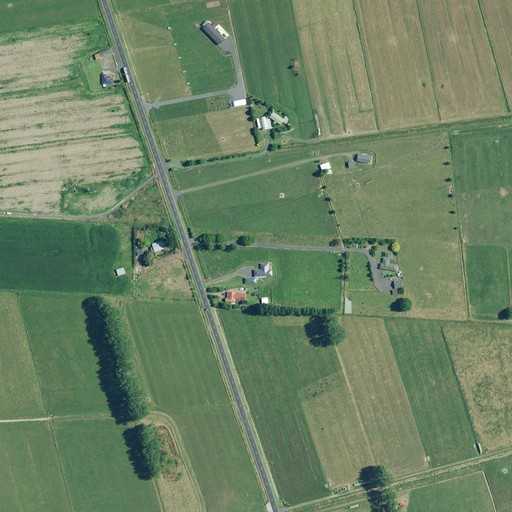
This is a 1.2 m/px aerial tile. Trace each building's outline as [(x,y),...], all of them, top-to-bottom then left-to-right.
[(113,54),(111,49),(100,52),(102,58),(113,54)] [(107,76),(107,73),(103,74),(103,84),(114,84),(114,78),(111,78),(111,76),(107,76)] [(274,121),(273,123),(275,124),(276,122),(280,125),(284,120),(272,112),(269,117),(274,121)] [(268,119),(267,116),(259,118),(262,130),(271,128),(269,119),(268,119)] [(357,154),(356,162),(368,163),(368,164),(371,164),(372,156),(367,156),(367,154),(361,154),(361,155),(357,154)] [(330,168),(328,162),(321,165),(323,171),(330,168)] [(165,248),(162,240),(152,244),(155,252),(165,248)] [(390,259),(382,258),(381,263),(380,263),(379,269),(396,271),(398,262),(393,261),(393,264),(389,263),(390,259)] [(269,270),(269,264),(261,264),(261,269),(255,270),(255,277),(273,276),(273,270),(269,270)] [(402,288),(400,280),(393,281),(393,285),(394,286),(395,286),(396,289),(402,288)] [(236,293),(236,292),(228,291),(227,298),(225,298),(225,301),(235,302),(235,300),(246,300),(246,294),(236,293)]
